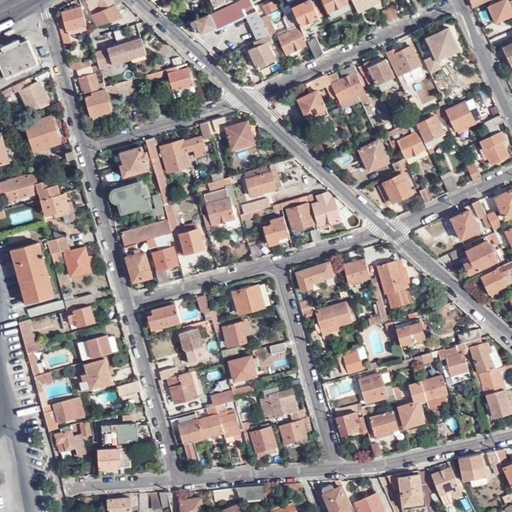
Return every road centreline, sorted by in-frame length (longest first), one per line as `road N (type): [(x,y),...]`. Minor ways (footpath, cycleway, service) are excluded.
road 1 (residential): [(247,99),(457,0)]
road 2 (residential): [(276,266),(332,469)]
road 3 (secondary): [(247,99),(389,230)]
road 4 (residential): [(129,306),(177,483)]
road 5 (residential): [(332,469),(511,435)]
road 6 (residential): [(85,150),(247,99)]
road 7 (secondary): [(389,230),(511,341)]
road 8 (residential): [(85,150),(129,306)]
road 9 (residential): [(41,0),(85,150)]
road 10 (residential): [(177,483),(332,469)]
road 11 (residential): [(276,266),(129,306)]
road 12 (residential): [(29,497),(177,483)]
road 13 (secondary): [(141,0),(247,99)]
road 14 (residential): [(511,173),(389,230)]
road 15 (secondary): [(511,119),(458,0)]
